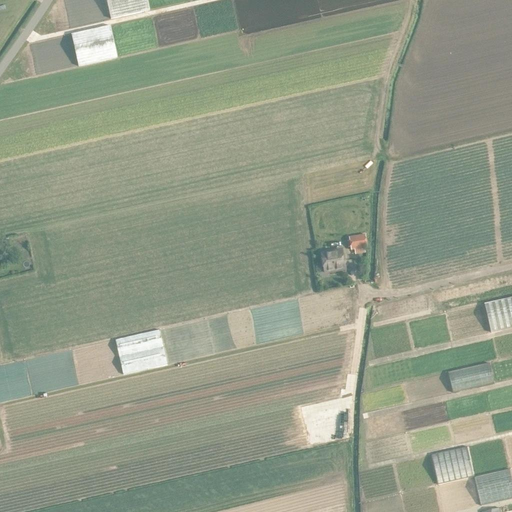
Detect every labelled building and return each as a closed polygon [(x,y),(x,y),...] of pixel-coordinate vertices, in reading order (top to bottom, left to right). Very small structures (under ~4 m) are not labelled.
[(153,14),(160,46),(199,38),(192,6),(153,14)] [(364,234),(348,237),(351,250),(367,247),(364,234)] [(321,253),(324,273),(345,269),(341,250),(321,253)] [(492,331),(511,326),(511,296),(485,302),(492,331)] [(493,337),(452,346),(457,368),(498,359),(493,337)] [(114,340),(70,349),(78,384),(117,376),(112,354),(116,353),(114,340)] [(444,400),(404,408),(413,452),(453,444),(444,400)] [(401,492),(438,485),(434,467),(428,468),(426,457),(396,463),(401,492)] [(477,489),(480,504),(511,498),(511,479),(510,469),(481,474),(484,488),(477,489)]
